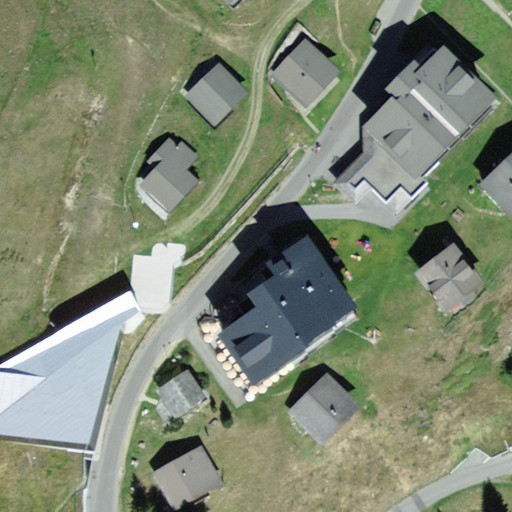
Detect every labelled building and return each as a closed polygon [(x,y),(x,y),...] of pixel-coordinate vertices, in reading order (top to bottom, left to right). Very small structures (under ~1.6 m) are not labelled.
[(333,73),(305,47),(278,76),(305,102),(333,73)] [(490,107),(435,51),(404,78),(392,97),(398,102),(372,129),(375,132),(375,141),(369,141),(369,154),(375,154),(375,158),(360,173),(351,165),(334,182),(354,202),(368,188),(385,205),(400,190),(411,200),(426,184),(422,180),(438,164),(434,160),(490,107)] [(242,94),(219,70),(192,96),(215,120),(242,94)] [(153,159),(163,168),(146,185),(169,207),(192,182),(182,172),(195,158),(181,145),(178,148),(177,146),(175,148),(169,141),(153,159)] [(511,162),(483,191),(493,201),(499,196),(511,210),(511,162)] [(485,283),(453,241),(412,272),(444,314),(485,283)] [(319,261),(307,244),(288,257),(280,254),(278,262),(271,267),(271,269),(262,276),(272,290),(257,301),(256,300),(242,309),(243,312),(238,315),(238,321),(241,327),(224,340),(253,380),(300,347),(298,345),(327,325),(326,323),(348,307),(317,263),(319,261)] [(0,366),(0,439),(68,449),(93,451),(111,383),(123,334),(131,331),(144,318),(141,311),(139,312),(136,305),(61,342),(60,332),(0,366)] [(185,376),(160,393),(175,415),(200,398),(185,376)] [(350,409),(326,384),(297,413),(321,437),(350,409)] [(511,444),(511,417),(475,435),(479,445),(485,449),(492,453),(511,444)] [(85,511),(85,497),(93,451),(68,449),(68,511),(85,511)] [(199,452),(158,475),(175,507),(217,484),(199,452)]
